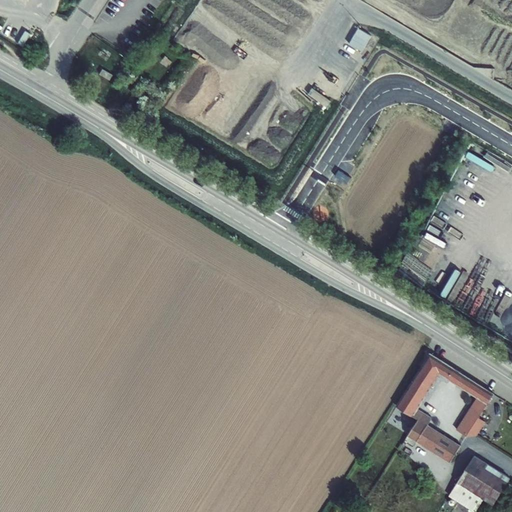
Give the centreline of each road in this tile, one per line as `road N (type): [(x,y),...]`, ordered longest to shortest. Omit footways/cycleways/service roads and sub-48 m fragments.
road 1 (secondary): [(83,118),(162,180),(336,283),(433,329)]
road 2 (unclassified): [(511,143),(417,91),(387,91),(366,104),(282,233)]
road 3 (secondary): [(282,233),(83,118)]
road 4 (secondary): [(433,329),(282,233)]
